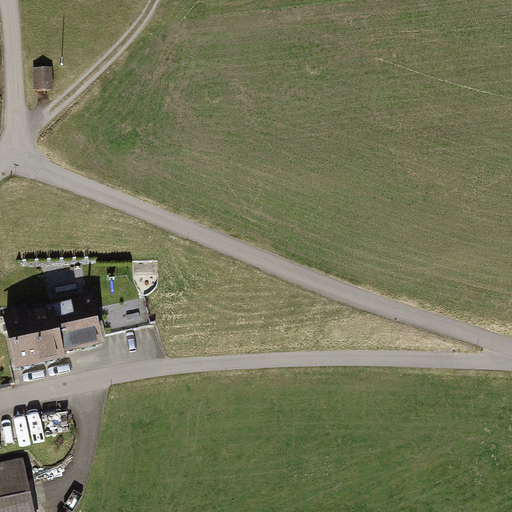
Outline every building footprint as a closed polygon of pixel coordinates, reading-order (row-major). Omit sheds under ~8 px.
[(36,70),(37,90),(51,89),(49,69),(36,70)] [(158,260),(133,260),(133,275),(159,274),(158,260)] [(146,298),(98,305),(104,341),(152,333),(146,298)] [(7,323),(17,368),(61,358),(60,351),(100,343),(91,301),(49,311),(50,314),(27,319),(25,311),(7,315),(9,323),(7,323)] [(0,415),(0,430),(3,444),(47,435),(42,407),(0,415)] [(0,511),(33,511),(23,461),(0,465),(0,511)]
